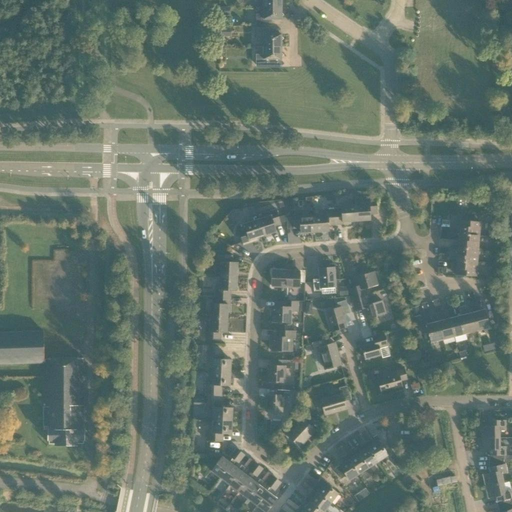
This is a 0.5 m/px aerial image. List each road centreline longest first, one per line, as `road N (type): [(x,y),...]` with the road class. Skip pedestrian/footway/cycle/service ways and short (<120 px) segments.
road 1 (residential): [(367,414),(294,471),(253,447),(258,270),(277,253),(410,242)]
road 2 (tertiary): [(373,160),(300,150),(151,149)]
road 3 (tertiary): [(160,169),(373,160)]
road 4 (tertiary): [(135,511),(148,433),(152,312)]
road 5 (tertiary): [(151,149),(0,146)]
road 6 (tertiary): [(0,166),(144,169)]
road 7 (tertiary): [(152,312),(160,169)]
road 8 (tertiary): [(144,169),(152,312)]
road 9 (residential): [(392,161),(389,55),(375,45)]
road 10 (tertiary): [(511,160),(392,161)]
